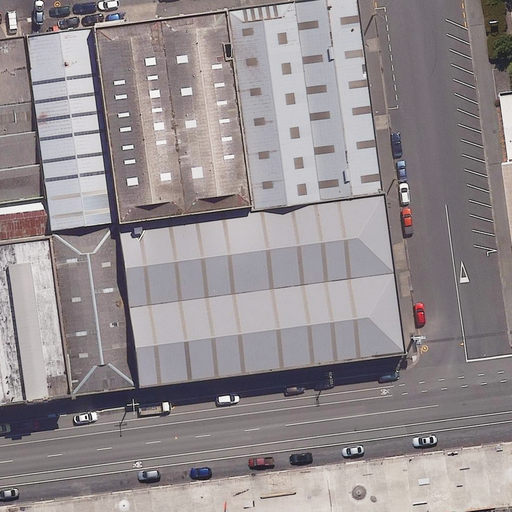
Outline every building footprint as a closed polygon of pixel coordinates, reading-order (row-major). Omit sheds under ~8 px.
[(364,0),(291,0),(224,8),(248,200),(387,183),(364,0)] [(224,8),(86,25),(110,218),(123,216),(248,200),(224,8)] [(86,25),(28,33),(50,207),(51,225),(110,218),(86,25)] [(0,36),(0,213),(50,207),(28,33),(0,36)] [(509,159),(511,158),(511,88),(500,90),(509,159)] [(408,349),(387,183),(248,200),(123,216),(143,382),(408,349)] [(110,218),(51,225),(72,391),(143,382),(123,216),(110,218)] [(0,400),(72,391),(51,225),(0,231),(0,400)] [(511,433),(0,504),(0,511),(504,511),(511,511),(511,433)]
